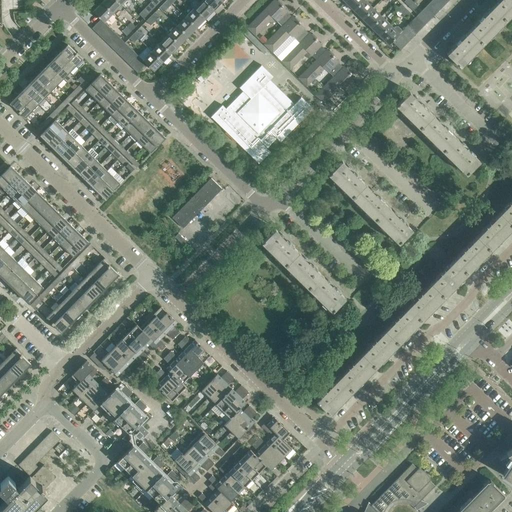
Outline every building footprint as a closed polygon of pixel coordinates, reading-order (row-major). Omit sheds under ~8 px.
[(121,5),(116,0),(103,0),(101,3),(112,14),(121,5)] [(163,12),(167,8),(172,3),(168,0),(166,0),(159,8),(163,12)] [(194,8),(205,19),(213,10),(202,0),(196,0),(199,3),(194,8)] [(220,0),(202,0),(213,10),(222,2),(220,0)] [(282,26),(292,16),(286,10),(285,10),(283,8),(283,7),(281,5),(282,4),(278,0),(277,0),(277,1),(275,0),(273,0),(247,27),(255,36),(273,18),(281,26),(282,26)] [(346,0),(345,2),(353,10),(363,0),(346,0)] [(363,0),(353,10),(362,19),(373,8),(365,0),(363,0)] [(431,0),(421,11),(429,20),(448,0),(431,0)] [(511,0),(498,0),(493,7),(506,20),(511,14),(511,0)] [(148,5),(143,9),(148,14),(156,5),(152,1),(148,5)] [(413,10),(417,6),(413,2),(408,6),(413,10)] [(112,14),(101,3),(93,11),(101,19),(104,22),(112,14)] [(402,13),(406,9),(401,4),(397,9),(402,13)] [(493,7),(469,30),(483,44),(506,20),(493,7)] [(185,17),(196,28),(205,19),(194,8),(185,17)] [(382,16),(373,8),(362,19),(371,27),(382,16)] [(143,18),(148,14),(143,9),(139,14),(143,18)] [(406,18),(410,13),(406,9),(402,13),(406,18)] [(417,15),(426,24),(429,20),(421,11),(417,15)] [(155,21),(159,16),(155,12),(150,16),(155,21)] [(188,36),(196,28),(185,17),(181,13),(178,16),(182,20),(177,25),(188,36)] [(150,25),(155,21),(150,16),(146,21),(150,25)] [(281,61),(298,44),(299,43),(309,33),(303,26),(302,27),(300,25),(301,24),(298,22),(299,21),(295,17),(294,18),(292,16),(282,26),(281,26),(264,44),(272,53),(281,61)] [(371,27),(379,36),(390,25),(382,16),(371,27)] [(415,17),(411,21),(420,30),(423,26),(415,17)] [(92,28),(96,32),(105,23),(104,22),(101,19),(92,28)] [(416,34),(420,30),(411,21),(407,25),(416,34)] [(130,31),(135,26),(131,22),(126,27),(130,31)] [(109,27),(105,23),(96,32),(100,36),(109,27)] [(168,34),(179,45),(188,36),(177,25),(168,34)] [(390,25),(379,36),(388,44),(391,41),(399,33),(402,30),(398,26),(394,26),(393,28),(390,25)] [(391,41),(400,49),(416,34),(407,25),(402,30),(399,33),(391,41)] [(113,31),(109,27),(100,36),(105,40),(113,31)] [(126,35),(130,31),(126,27),(122,31),(126,35)] [(138,38),(142,33),(138,29),(133,34),(138,38)] [(264,54),(267,50),(245,29),(242,32),(264,54)] [(469,30),(446,54),(460,67),(483,44),(469,30)] [(105,40),(109,45),(118,36),(113,31),(105,40)] [(143,33),(138,38),(142,41),(146,37),(143,33)] [(316,60),(326,49),(320,43),(319,44),(317,42),(318,41),(315,39),(316,38),(312,33),(311,35),(309,33),(299,43),(298,44),(281,61),(290,69),(307,51),(316,60)] [(133,42),(138,38),(133,34),(129,38),(133,42)] [(171,54),(179,45),(168,34),(159,43),(171,54)] [(122,40),(118,36),(109,45),(113,49),(122,40)] [(120,56),(129,47),(125,42),(116,51),(120,56)] [(151,51),(162,62),(171,54),(159,43),(151,51)] [(67,44),(61,51),(76,66),(83,59),(82,59),(83,57),(82,56),(78,52),(77,53),(76,52),(67,44)] [(133,51),(129,47),(120,56),(124,60),(133,51)] [(333,76),(343,66),(337,60),(336,61),(334,59),(335,58),(332,56),(334,54),(329,50),(328,51),(326,49),(316,60),(298,78),(307,86),(324,68),(333,76)] [(70,72),(76,66),(61,51),(54,57),(70,72)] [(129,64),(137,55),(133,51),(124,60),(129,64)] [(151,51),(142,60),(146,63),(154,71),(162,62),(151,51)] [(129,64),(133,68),(142,59),(137,55),(129,64)] [(63,79),(70,72),(54,57),(48,64),(63,79)] [(142,60),(142,59),(133,68),(137,72),(146,63),(142,60)] [(292,68),(297,75),(304,70),(298,63),(292,68)] [(42,70),(57,85),(63,79),(48,64),(42,70)] [(280,142),(305,116),(313,108),(301,97),(294,104),(276,86),(274,88),(268,81),(273,76),(261,65),(239,87),(243,91),(226,108),(222,105),(210,117),(250,156),(258,163),(270,151),(269,151),(266,148),(276,138),(280,142)] [(349,94),(360,84),(355,79),(356,79),(354,77),(353,78),(351,76),(352,75),(350,72),(351,71),(346,67),(345,68),(343,66),(333,76),(315,94),(324,103),(342,85),(345,89),(344,90),(349,94)] [(87,77),(90,80),(98,72),(95,69),(87,77)] [(51,91),(57,85),(42,70),(36,77),(51,91)] [(100,74),(85,89),(92,96),(107,80),(100,74)] [(29,83),(44,98),(51,91),(36,77),(29,83)] [(84,86),(90,80),(87,77),(81,83),(84,86)] [(113,87),(107,80),(92,96),(98,102),(113,87)] [(38,104),(44,98),(29,83),(23,89),(38,104)] [(75,90),(78,93),(84,86),(81,83),(75,90)] [(105,108),(120,93),(113,87),(98,102),(105,108)] [(23,89),(17,96),(32,111),(38,104),(23,89)] [(71,99),(78,93),(75,90),(68,96),(71,99)] [(419,129),(433,115),(409,92),(396,105),(419,129)] [(126,99),(120,93),(105,108),(111,114),(126,99)] [(25,117),(32,111),(17,96),(10,103),(18,111),(19,112),(18,113),(22,117),(24,118),(25,117)] [(62,103),(65,105),(71,99),(68,96),(62,103)] [(133,106),(126,99),(111,114),(108,118),(114,124),(118,121),(133,106)] [(71,103),(78,110),(81,107),(74,100),(71,103)] [(59,112),(65,105),(62,103),(56,109),(59,112)] [(73,115),(76,112),(69,105),(66,108),(73,115)] [(139,112),(133,106),(118,121),(124,127),(139,112)] [(87,113),(81,107),(78,110),(84,116),(87,113)] [(49,115),(52,118),(59,112),(56,109),(49,115)] [(82,118),(76,112),(73,115),(80,121),(82,118)] [(131,133),(145,118),(139,112),(124,127),(131,133)] [(94,120),(87,113),(84,116),(91,122),(94,120)] [(46,125),(52,118),(49,115),(43,122),(46,125)] [(443,152),(456,138),(433,115),(419,129),(443,152)] [(86,127),(89,125),(82,118),(80,121),(86,127)] [(152,125),(145,118),(131,133),(137,140),(152,125)] [(40,135),(47,141),(62,126),(55,120),(40,135)] [(97,129),(100,126),(94,120),(91,122),(97,129)] [(35,130),(38,133),(46,125),(43,122),(35,130)] [(95,131),(89,125),(86,127),(92,134),(95,131)] [(143,146),(158,131),(152,125),(137,140),(143,146)] [(62,126),(47,141),(54,148),(68,133),(62,126)] [(107,132),(100,126),(97,129),(104,135),(107,132)] [(72,129),(68,133),(54,148),(60,154),(75,139),(78,135),(72,129)] [(99,140),(102,137),(95,131),(92,134),(99,140)] [(165,137),(158,131),(143,146),(150,153),(165,137)] [(110,141),(113,138),(107,132),(104,135),(110,141)] [(108,144),(102,137),(99,140),(105,146),(108,144)] [(119,145),(113,138),(110,141),(117,148),(119,145)] [(443,152),(466,175),(472,169),(480,161),(475,156),(456,138),(443,152)] [(66,160),(81,145),(75,139),(60,154),(66,160)] [(112,153),(115,150),(108,144),(105,146),(112,153)] [(88,151),(81,145),(66,160),(73,167),(88,151)] [(123,154),(126,151),(119,145),(117,148),(123,154)] [(91,148),(88,151),(73,167),(79,173),(94,158),(97,154),(91,148)] [(121,156),(115,150),(112,153),(118,159),(121,156)] [(123,154),(129,160),(132,157),(126,151),(123,154)] [(125,165),(127,162),(121,156),(118,159),(125,165)] [(136,167),(139,164),(132,157),(129,160),(136,167)] [(100,164),(94,158),(79,173),(86,179),(100,164)] [(5,161),(0,165),(0,171),(8,163),(5,161)] [(342,161),(328,174),(352,198),(365,184),(342,161)] [(134,169),(127,162),(125,165),(131,172),(134,169)] [(92,186),(107,170),(100,164),(86,179),(92,186)] [(10,165),(0,175),(0,185),(2,187),(17,172),(10,165)] [(92,186),(98,192),(113,177),(107,170),(92,186)] [(24,178),(17,172),(2,187),(9,194),(24,178)] [(113,177),(98,192),(105,198),(120,183),(113,177)] [(15,200),(30,185),(24,178),(9,194),(15,200)] [(183,228),(222,189),(211,178),(172,218),(183,228)] [(375,221),(389,207),(365,184),(352,198),(375,221)] [(36,191),(30,185),(15,200),(21,206),(36,191)] [(28,212),(43,197),(36,191),(21,206),(28,212)] [(49,204),(43,197),(28,212),(34,219),(49,204)] [(511,200),(500,213),(511,224),(511,200)] [(41,225),(56,210),(49,204),(34,219),(41,225)] [(389,207),(375,221),(399,244),(412,230),(389,207)] [(62,216),(56,210),(41,225),(47,231),(62,216)] [(10,217),(4,211),(1,214),(7,220),(10,217)] [(477,236),(491,250),(511,228),(511,224),(500,213),(493,220),(477,236)] [(54,238),(68,222),(62,216),(47,231),(54,238)] [(14,227),(17,224),(10,217),(7,220),(14,227)] [(9,232),(12,229),(5,222),(3,225),(9,232)] [(75,229),(68,222),(54,238),(60,244),(75,229)] [(23,230),(17,224),(14,227),(20,233),(23,230)] [(18,235),(12,229),(9,232),(15,238),(18,235)] [(66,250),(81,235),(75,229),(60,244),(66,250)] [(285,266),(298,252),(275,229),(261,242),(285,266)] [(27,239),(30,236),(23,230),(20,233),(27,239)] [(184,241),(185,240),(178,233),(174,237),(182,244),(184,241)] [(22,244),(25,241),(18,235),(15,238),(22,244)] [(88,242),(81,235),(66,250),(73,257),(88,242)] [(36,243),(30,236),(27,239),(33,246),(36,243)] [(454,260),(468,273),(491,250),(477,236),(454,260)] [(31,248),(25,241),(22,244),(28,251),(31,248)] [(40,252),(42,249),(36,243),(33,246),(40,252)] [(93,247),(90,244),(82,252),(85,255),(93,247)] [(35,257),(38,254),(31,248),(28,251),(35,257)] [(0,266),(11,256),(4,249),(0,253),(0,266)] [(49,255),(42,249),(40,252),(46,258),(49,255)] [(82,252),(76,258),(79,261),(85,255),(82,252)] [(298,252),(285,266),(308,289),(322,275),(298,252)] [(44,260),(38,254),(35,257),(41,263),(44,260)] [(52,264),(55,262),(49,255),(46,258),(52,264)] [(0,274),(2,277),(17,262),(11,256),(0,266),(0,274)] [(79,261),(76,258),(70,265),(73,267),(79,261)] [(103,259),(97,266),(112,281),(118,274),(110,266),(110,265),(109,264),(110,263),(106,260),(105,258),(104,259),(103,259)] [(48,269),(50,267),(44,260),(41,263),(48,269)] [(468,273),(454,260),(431,283),(445,297),(468,273)] [(24,268),(17,262),(2,277),(9,283),(24,268)] [(62,268),(55,262),(52,264),(59,271),(62,268)] [(70,265),(63,271),(66,274),(73,267),(70,265)] [(105,287),(112,281),(97,266),(90,272),(105,287)] [(57,273),(50,267),(48,269),(54,276),(57,273)] [(15,290),(30,275),(24,268),(9,283),(15,290)] [(66,274),(63,271),(57,277),(60,280),(66,274)] [(99,293),(105,287),(90,272),(84,279),(99,293)] [(15,290),(21,296),(36,281),(30,275),(15,290)] [(332,312),(345,298),(346,298),(322,275),(308,289),(332,312)] [(57,277),(51,284),(54,287),(60,280),(57,277)] [(78,285),(93,300),(99,293),(84,279),(78,285)] [(28,303),(43,287),(36,281),(21,296),(28,303)] [(87,306),(93,300),(78,285),(75,282),(68,288),(71,291),(87,306)] [(408,307),(422,320),(445,297),(431,283),(419,296),(408,307)] [(54,287),(51,284),(45,290),(47,293),(54,287)] [(80,313),(87,306),(71,291),(68,288),(62,294),(65,298),(80,313)] [(45,290),(38,297),(41,300),(47,293),(45,290)] [(74,319),(80,313),(65,298),(62,294),(55,301),(59,304),(74,319)] [(41,300),(38,297),(30,305),(33,308),(41,300)] [(59,304),(53,311),(68,326),(74,319),(59,304)] [(161,306),(154,313),(176,335),(180,331),(176,328),(174,328),(172,326),(177,322),(161,306)] [(422,320),(408,307),(385,330),(399,344),(422,320)] [(53,324),(61,332),(68,326),(53,311),(46,318),(45,319),(47,321),(47,320),(50,324),(51,323),(52,324),(53,324)] [(172,339),(176,335),(154,313),(147,321),(162,336),(167,331),(169,334),(169,336),(172,339)] [(158,341),(162,336),(147,321),(140,327),(140,328),(158,346),(162,350),(166,346),(162,343),(160,343),(158,341)] [(129,331),(145,347),(149,342),(151,344),(151,347),(155,350),(158,346),(140,328),(140,327),(136,324),(129,331)] [(376,367),(399,344),(385,330),(362,354),(376,367)] [(140,351),(145,347),(129,331),(122,338),(144,360),(148,357),(145,353),(142,353),(140,351)] [(185,336),(181,340),(203,362),(210,355),(195,339),(190,344),(188,342),(188,340),(185,336)] [(137,361),(141,364),(144,360),(122,338),(115,346),(131,361),(135,357),(137,359),(137,361)] [(203,362),(181,340),(177,344),(180,347),(183,347),(185,349),(180,354),(196,369),(203,362)] [(115,346),(108,353),(130,375),(134,371),(131,368),(129,368),(126,366),(131,361),(115,346)] [(15,349),(9,355),(24,370),(30,364),(22,355),(21,354),(22,353),(18,349),(17,348),(16,349),(15,349)] [(189,376),(196,369),(180,354),(176,358),(174,356),(174,354),(171,351),(167,355),(189,376)] [(104,369),(107,366),(101,360),(94,352),(89,357),(102,369),(104,369)] [(123,375),(127,378),(130,375),(108,353),(101,360),(107,366),(117,376),(121,371),(123,373),(123,375)] [(362,354),(343,373),(339,377),(353,391),(376,367),(362,354)] [(18,377),(24,370),(9,355),(2,362),(18,377)] [(182,383),(189,376),(167,355),(163,358),(166,361),(169,361),(171,363),(166,368),(170,372),(170,371),(182,383)] [(78,383),(94,367),(86,360),(71,376),(78,383)] [(0,372),(11,383),(18,377),(2,362),(0,364),(0,372)] [(98,371),(94,367),(78,383),(72,389),(79,396),(95,381),(90,376),(92,374),(94,374),(98,371)] [(186,387),(182,383),(170,371),(170,372),(166,376),(164,374),(163,372),(160,368),(157,372),(179,394),(186,387)] [(209,397),(231,374),(227,371),(224,374),(224,376),(222,378),(217,374),(201,390),(209,397)] [(0,384),(5,390),(11,383),(0,372),(0,384)] [(172,401),(179,394),(157,372),(153,376),(156,379),(158,379),(160,381),(156,386),(172,401)] [(234,378),(231,374),(209,397),(216,404),(231,388),(227,383),(229,381),(231,381),(234,378)] [(101,383),(99,385),(95,381),(79,396),(86,403),(108,381),(104,377),(101,381),(101,383)] [(330,414),(353,391),(339,377),(316,401),(330,414)] [(204,378),(200,382),(204,386),(209,382),(204,378)] [(112,385),(108,381),(86,403),(94,411),(100,404),(109,395),(109,394),(104,390),(106,388),(109,388),(112,385)] [(120,392),(115,388),(109,394),(109,395),(100,404),(107,411),(129,389),(125,385),(122,388),(122,390),(120,392)] [(231,388),(216,404),(223,411),(245,388),(241,385),(238,388),(238,390),(236,392),(231,388)] [(223,411),(230,417),(230,418),(239,408),(239,409),(246,402),(241,397),(243,395),(245,395),(249,392),(245,388),(223,411)] [(132,392),(129,389),(107,411),(114,418),(129,402),(125,398),(127,396),(129,396),(132,392)] [(136,404),(134,407),(129,402),(114,418),(121,425),(143,403),(139,399),(136,402),(136,404)] [(121,425),(128,432),(129,432),(144,416),(139,412),(141,410),(144,410),(147,406),(143,403),(121,425)] [(68,409),(74,415),(78,410),(72,404),(68,409)] [(224,424),(231,431),(253,409),(249,405),(246,408),(246,411),(244,413),(239,409),(239,408),(230,418),(230,417),(224,424)] [(253,416),(256,413),(253,409),(231,431),(238,438),(254,423),(249,418),(251,416),(253,416)] [(129,432),(128,432),(121,439),(125,444),(136,433),(139,436),(141,433),(143,435),(147,430),(143,426),(152,417),(147,413),(144,416),(129,432)] [(274,417),(268,423),(267,424),(283,440),(290,433),(274,417)] [(292,448),(283,440),(267,424),(265,422),(261,426),(269,433),(271,434),(273,436),(269,440),(284,456),(292,448)] [(51,431),(47,435),(56,443),(60,439),(51,431)] [(202,431),(200,432),(195,438),(211,453),(215,449),(217,451),(218,453),(221,456),(225,452),(202,431)] [(56,443),(47,435),(43,439),(52,448),(56,443)] [(255,441),(277,463),(284,456),(269,440),(264,445),(262,442),(262,440),(259,437),(255,441)] [(195,438),(188,445),(210,467),(214,463),(211,460),(208,460),(206,458),(211,453),(195,438)] [(43,439),(39,443),(48,452),(52,448),(43,439)] [(270,470),(277,463),(255,441),(251,445),(255,448),(257,448),(259,450),(255,454),(265,465),(270,470)] [(117,461),(125,468),(146,446),(143,442),(140,445),(140,447),(138,449),(133,445),(117,461)] [(48,452),(39,443),(35,447),(43,456),(48,452)] [(64,447),(59,443),(54,448),(59,453),(64,447)] [(203,467),(207,471),(210,467),(188,445),(181,452),(197,468),(201,463),(203,465),(203,467)] [(150,449),(146,446),(125,468),(132,475),(147,459),(143,455),(145,452),(147,452),(150,449)] [(255,454),(250,449),(245,454),(243,452),(243,450),(240,446),(236,450),(258,472),(265,465),(255,454)] [(35,447),(31,452),(39,460),(43,456),(35,447)] [(62,459),(71,451),(67,447),(59,456),(62,459)] [(511,448),(498,456),(503,461),(503,460),(507,466),(502,473),(511,483),(511,448)] [(251,479),(258,472),(236,450),(232,454),(236,457),(238,457),(240,459),(236,464),(251,479)] [(39,460),(31,452),(27,456),(35,464),(39,460)] [(192,472),(197,468),(181,452),(174,459),(182,468),(196,481),(200,477),(197,474),(194,474),(192,472)] [(22,460),(31,468),(35,464),(27,456),(22,460)] [(152,463),(147,459),(132,475),(139,482),(161,459),(157,456),(154,459),(154,461),(152,463)] [(161,466),(165,463),(161,459),(139,482),(146,489),(162,473),(157,469),(159,466),(161,466)] [(25,471),(27,473),(31,468),(22,460),(18,464),(25,471)] [(222,464),(244,486),(251,479),(236,464),(231,468),(229,466),(229,464),(226,461),(222,464)] [(416,504),(419,500),(420,501),(435,486),(429,480),(430,479),(427,474),(423,471),(419,468),(418,469),(412,463),(395,481),(399,485),(400,485),(401,484),(409,491),(408,493),(409,493),(409,494),(409,495),(409,500),(411,501),(414,502),(416,504)] [(43,464),(40,468),(35,464),(31,468),(27,473),(43,489),(45,487),(56,476),(55,476),(54,477),(43,466),(44,465),(43,464)] [(237,493),(244,486),(222,464),(218,468),(222,471),(224,471),(226,474),(222,478),(237,493)] [(180,471),(193,484),(196,481),(182,468),(180,471)] [(166,477),(162,473),(146,489),(153,496),(175,473),(171,470),(168,473),(168,475),(166,477)] [(43,489),(27,473),(25,471),(20,477),(17,473),(12,479),(8,475),(0,483),(0,488),(4,493),(8,489),(13,493),(0,505),(0,511),(31,511),(36,508),(34,506),(37,503),(39,505),(47,496),(45,494),(47,492),(43,489)] [(176,480),(179,477),(175,473),(153,496),(160,503),(176,487),(174,485),(171,483),(173,480),(176,480)] [(230,501),(231,500),(237,493),(222,478),(217,483),(215,480),(215,478),(212,475),(208,479),(212,482),(230,501)] [(471,500),(466,505),(472,511),(486,511),(491,508),(492,509),(495,506),(494,504),(504,494),(492,482),(493,482),(490,479),(489,480),(490,481),(485,486),(484,486),(471,499),(470,499),(471,500)] [(371,505),(372,506),(377,511),(387,511),(388,510),(390,507),(394,504),(398,502),(397,498),(394,494),(398,490),(395,488),(399,485),(395,481),(371,505)] [(234,504),(231,500),(230,501),(212,482),(208,486),(211,489),(214,489),(216,491),(211,496),(227,511),(234,504)] [(424,505),(420,501),(419,500),(416,504),(414,502),(411,501),(409,500),(409,495),(409,494),(409,493),(408,493),(409,491),(401,484),(400,485),(399,485),(395,488),(398,490),(394,494),(397,498),(398,502),(402,502),(406,502),(410,504),(413,506),(416,510),(424,505)] [(180,491),(176,487),(160,503),(154,509),(156,511),(165,511),(177,500),(172,496),(174,494),(176,494),(180,491)] [(198,497),(213,511),(226,511),(227,511),(211,496),(207,500),(205,498),(205,496),(201,493),(198,497)] [(183,503),(181,505),(177,500),(165,511),(179,511),(190,501),(186,497),(183,500),(183,503)] [(179,511),(188,511),(186,510),(188,508),(191,508),(194,505),(190,501),(179,511)]
